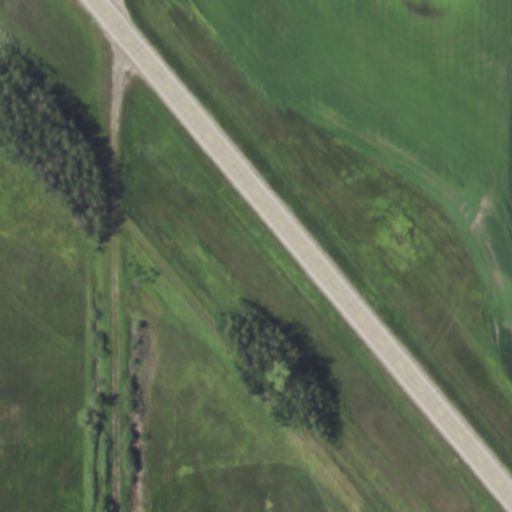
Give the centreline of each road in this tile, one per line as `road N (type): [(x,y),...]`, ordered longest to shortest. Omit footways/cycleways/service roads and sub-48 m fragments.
road 1 (secondary): [(511,493),(98,0)]
road 2 (track): [(111,15),(109,511)]
